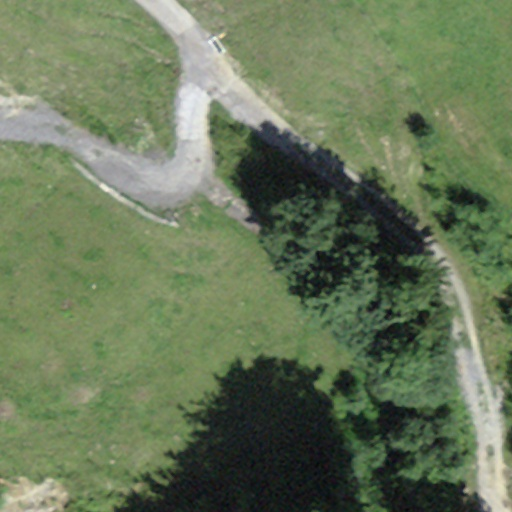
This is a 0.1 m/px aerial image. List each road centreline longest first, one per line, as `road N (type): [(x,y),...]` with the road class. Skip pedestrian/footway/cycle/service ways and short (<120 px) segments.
road 1 (track): [(0,97),(116,81),(237,134),(306,151),(145,0)]
road 2 (track): [(306,151),(401,238),(444,426),(500,511)]
